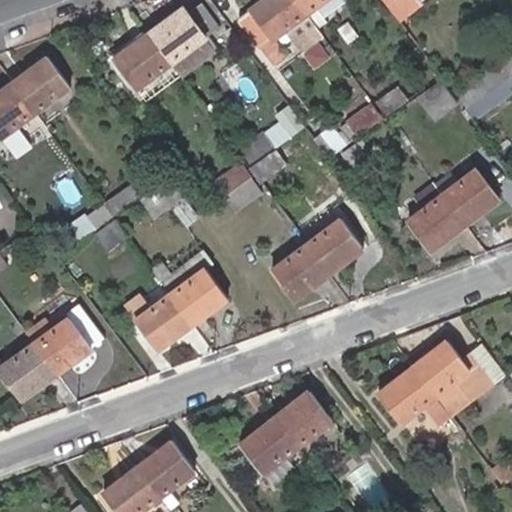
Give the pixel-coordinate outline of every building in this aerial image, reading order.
[(305,12),(296,0),(259,0),(248,9),(235,18),(257,47),(269,37),(305,12)] [(296,0),(305,12),(321,0),(296,0)] [(380,0),(395,20),(418,3),(415,0),(380,0)] [(182,7),(146,33),(168,62),(177,56),(204,37),(219,26),(204,5),(189,16),(182,7)] [(305,12),(286,26),(301,46),(319,32),(305,12)] [(168,62),(146,33),(111,59),(133,88),(168,62)] [(266,47),(252,58),(267,78),(281,68),(266,47)] [(511,60),(506,52),(455,92),(467,107),(511,72),(511,60)] [(177,56),(168,62),(177,75),(186,68),(177,56)] [(47,57),(11,83),(33,112),(68,87),(47,57)] [(168,62),(133,88),(142,101),(177,75),(168,62)] [(511,72),(467,107),(464,110),(471,120),(511,88),(511,72)] [(442,81),(420,97),(436,118),(457,102),(442,81)] [(0,134),(33,112),(11,83),(0,90),(0,134)] [(398,87),(376,103),(385,116),(407,99),(398,87)] [(297,105),(265,128),(278,146),(310,123),(297,105)] [(371,106),(348,123),(357,137),(381,119),(371,106)] [(331,128),(316,139),(328,155),(343,143),(331,128)] [(251,169),(275,151),(265,138),(241,156),(251,169)] [(361,140),(342,154),(351,166),(370,152),(361,140)] [(286,167),(276,154),(250,173),(252,175),(260,186),(286,167)] [(472,154),(432,184),(441,195),(476,170),(481,166),(472,154)] [(225,194),(249,176),(241,164),(216,182),(225,194)] [(441,195),(464,227),(499,200),(476,170),(441,195)] [(249,176),(225,194),(235,208),(262,188),(260,186),(252,175),(249,176)] [(184,198),(170,179),(142,199),(156,218),(172,206),(184,198)] [(432,184),(415,196),(423,208),(441,195),(432,184)] [(133,185),(112,199),(121,212),(141,196),(133,185)] [(430,251),(464,227),(441,195),(423,208),(408,220),(430,251)] [(184,198),(172,206),(185,226),(197,217),(184,198)] [(104,209),(89,220),(96,230),(111,220),(104,209)] [(112,220),(94,234),(104,249),(123,235),(112,220)] [(305,247),(327,276),(364,249),(342,220),(305,247)] [(294,302),(327,276),(305,247),(271,271),(294,302)] [(169,297),(190,326),(226,300),(204,271),(169,297)] [(157,350),(190,326),(169,297),(136,322),(157,350)] [(34,344),(56,373),(92,347),(72,317),(34,344)] [(448,341),(413,366),(435,396),(469,370),(448,341)] [(0,370),(20,398),(56,373),(34,344),(0,368),(0,370)] [(449,414),(489,384),(475,365),(469,370),(435,396),(449,414)] [(435,396),(413,366),(378,392),(399,423),(425,403),(435,396)] [(296,447),(329,422),(307,392),(273,417),(296,447)] [(435,396),(425,403),(439,422),(449,414),(435,396)] [(259,475),(296,447),(273,417),(237,444),(259,475)] [(172,441),(137,466),(160,497),(195,471),(172,441)] [(511,456),(492,471),(502,486),(511,478),(511,456)] [(139,511),(160,497),(137,466),(102,492),(116,511),(139,511)]
